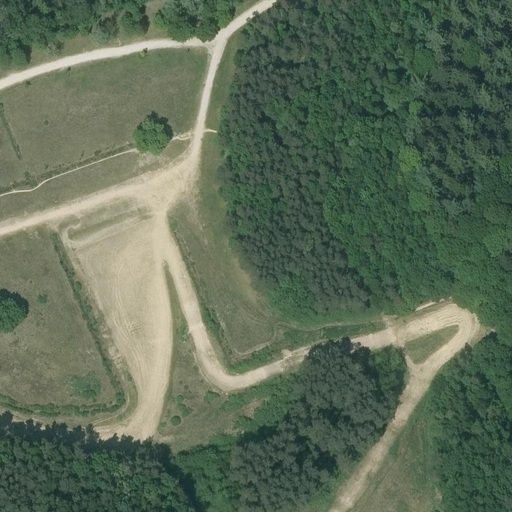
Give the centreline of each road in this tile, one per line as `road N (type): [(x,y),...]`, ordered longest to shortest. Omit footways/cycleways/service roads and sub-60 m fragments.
road 1 (track): [(273,0),(214,42),(119,50),(0,87)]
road 2 (track): [(214,42),(187,165)]
